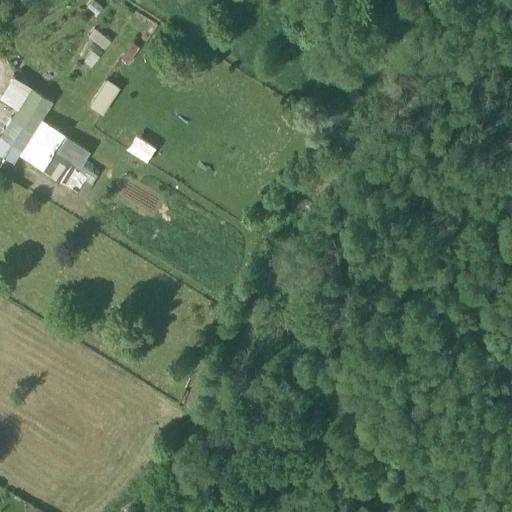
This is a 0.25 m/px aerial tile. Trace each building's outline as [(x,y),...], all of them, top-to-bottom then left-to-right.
[(109,42),(94,29),(87,36),(103,49),(109,42)] [(132,43),(121,59),(128,64),(139,47),(132,43)] [(0,98),(15,108),(30,86),(12,75),(0,93),(0,98)] [(101,115),(119,87),(105,78),(88,106),(101,115)] [(52,98),(30,86),(15,108),(0,132),(0,152),(13,161),(52,98)] [(54,152),(78,167),(80,164),(88,150),(64,136),(54,152)] [(54,152),(53,151),(40,171),(66,187),(78,167),(54,152)] [(97,174),(80,164),(78,167),(66,187),(83,197),(97,174)]
